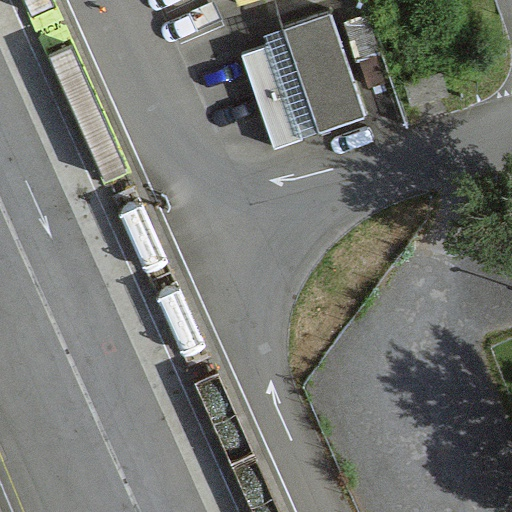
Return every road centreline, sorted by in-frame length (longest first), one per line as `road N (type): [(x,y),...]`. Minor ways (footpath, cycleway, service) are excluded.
road 1 (unknown): [(86,0),(196,219),(318,511)]
road 2 (unknown): [(161,511),(0,166)]
road 3 (residential): [(511,132),(196,219)]
